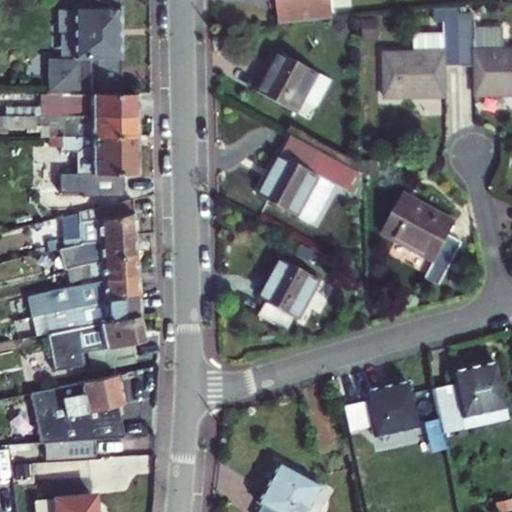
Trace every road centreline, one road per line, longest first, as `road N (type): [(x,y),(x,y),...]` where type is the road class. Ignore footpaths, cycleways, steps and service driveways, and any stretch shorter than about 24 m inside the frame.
road 1 (tertiary): [(181,0),(188,390)]
road 2 (residential): [(188,390),(232,388),(501,311)]
road 3 (residential): [(501,311),(471,156)]
road 4 (tertiary): [(188,390),(179,511)]
